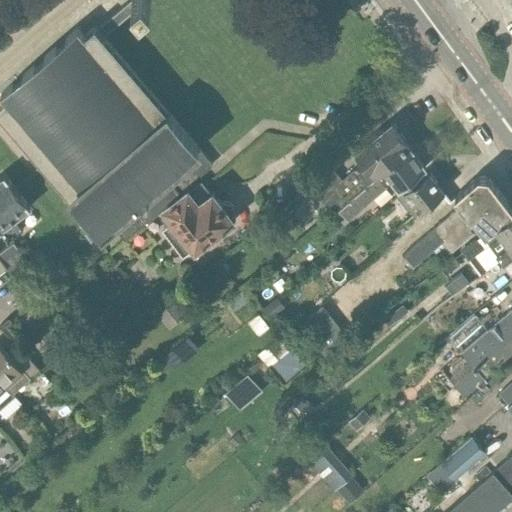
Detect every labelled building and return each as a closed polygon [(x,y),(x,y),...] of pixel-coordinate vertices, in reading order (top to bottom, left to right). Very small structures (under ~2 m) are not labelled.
[(56,48),(25,74),(2,94),(8,101),(7,102),(0,108),(0,113),(71,197),(72,198),(71,198),(100,232),(111,223),(126,239),(137,230),(163,207),(168,204),(191,183),(202,174),(188,157),(199,148),(170,114),(169,113),(104,37),(96,28),(86,36),(85,37),(78,29),(56,48)] [(361,186),(411,147),(392,122),(354,150),(358,155),(337,172),(333,167),(310,185),(319,198),(314,202),(325,217),(338,207),(361,186)] [(411,147),(361,186),(338,207),(346,217),(386,187),(386,183),(385,181),(390,177),(398,188),(426,167),(411,147)] [(413,215),(445,191),(429,171),(397,196),(405,207),(406,206),(413,215)] [(8,240),(23,229),(17,219),(30,207),(5,174),(0,178),(0,230),(1,230),(8,240)] [(477,229),(481,225),(489,219),(486,217),(507,201),(489,177),(478,176),(454,195),(461,204),(401,256),(410,267),(432,247),(440,240),(449,251),(476,229),(477,229)] [(168,204),(163,207),(173,221),(163,228),(183,255),(192,248),(194,251),(235,221),(232,218),(236,215),(237,209),(232,202),(226,201),(222,204),(214,192),(212,193),(203,181),(191,190),(190,188),(168,204)] [(489,219),(481,225),(486,232),(511,212),(511,207),(507,201),(486,217),(489,219)] [(468,260),(490,244),(497,254),(511,243),(511,212),(486,232),(482,235),(462,251),(468,260)] [(449,251),(440,240),(432,247),(440,258),(449,251)] [(0,256),(13,274),(29,262),(14,241),(0,251),(0,256)] [(511,243),(497,254),(496,255),(497,257),(502,263),(511,256),(511,243)] [(274,284),(280,292),(288,285),(282,277),(274,284)] [(169,328),(187,314),(175,300),(157,314),(169,328)] [(280,311),(272,300),(261,307),(269,318),(280,311)] [(349,337),(323,306),(302,325),(326,356),(349,337)] [(467,376),(499,349),(511,337),(511,308),(435,375),(449,392),(467,376)] [(290,320),(284,313),(274,321),(281,328),(290,320)] [(286,333),(263,353),(287,381),(310,362),(286,333)] [(511,337),(499,349),(467,376),(475,386),(511,353),(511,337)] [(0,343),(0,378),(7,386),(24,371),(30,378),(40,369),(23,350),(13,359),(0,343)] [(508,404),(511,400),(511,380),(499,393),(508,404)] [(234,447),(244,439),(238,433),(229,441),(234,447)] [(325,442),(318,433),(306,444),(314,453),(325,442)] [(451,475),(482,448),(471,436),(440,463),(451,475)] [(325,460),(334,452),(325,442),(314,453),(307,458),(316,468),(325,460)] [(511,452),(444,511),(492,511),(511,495),(511,452)] [(352,473),(343,462),(325,478),(334,489),(352,473)]
